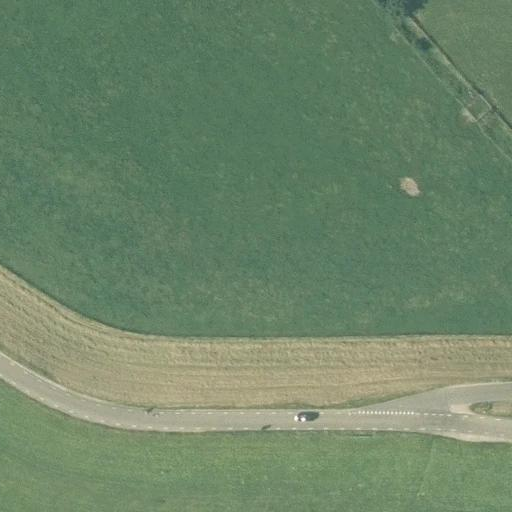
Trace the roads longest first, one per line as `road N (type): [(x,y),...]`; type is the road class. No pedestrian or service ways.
road 1 (unclassified): [(0,365),(63,403),(120,418),(395,423)]
road 2 (unclassified): [(395,423),(419,404),(511,393)]
